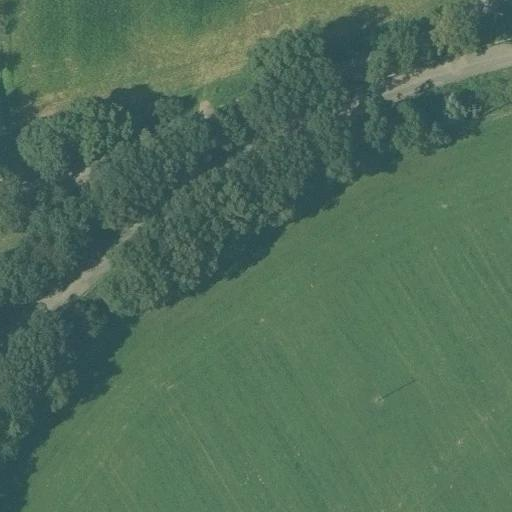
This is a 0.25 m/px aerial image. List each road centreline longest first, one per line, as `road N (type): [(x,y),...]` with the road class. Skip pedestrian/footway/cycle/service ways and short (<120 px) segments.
road 1 (unclassified): [(0,375),(55,312),(149,235),(318,133),(454,72),(511,57)]
road 2 (unclassified): [(511,1),(65,182),(0,194)]
